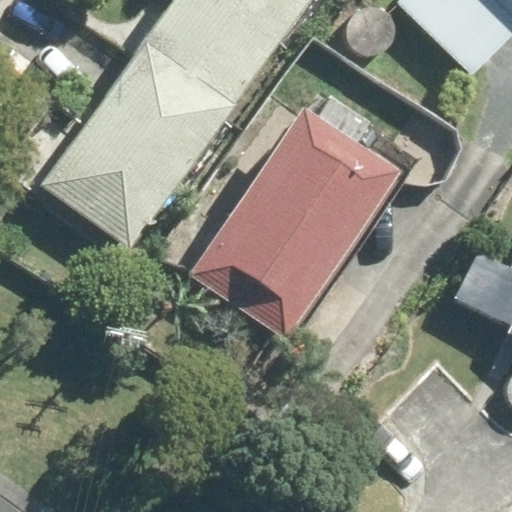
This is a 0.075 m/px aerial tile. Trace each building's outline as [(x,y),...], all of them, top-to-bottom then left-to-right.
[(167,0),(137,43),(226,107),(301,0),(167,0)] [(511,0),(396,0),(393,3),(467,76),(511,29),(511,0)] [(137,43),(37,185),(125,249),(226,107),(137,43)] [(295,78),(320,91),(335,63),(311,49),(295,78)] [(295,108),(184,273),(282,339),(393,173),(348,143),(361,123),(328,100),(314,122),(295,108)] [(511,315),(503,334),(511,338),(511,315)]
